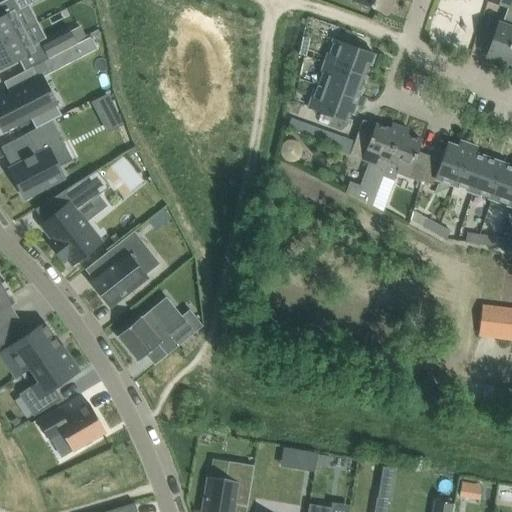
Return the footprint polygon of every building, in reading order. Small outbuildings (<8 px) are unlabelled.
[(15,0),(20,8),(35,0),(15,0)] [(360,0),(359,2),(369,6),(388,12),(392,0),(360,0)] [(508,7),(505,15),(511,17),(511,0),(487,0),(488,0),(508,7)] [(0,16),(0,43),(25,30),(14,9),(0,16)] [(511,17),(505,15),(502,24),(499,22),(487,56),(511,65),(511,17)] [(70,29),(41,44),(48,58),(70,47),(77,43),(70,29)] [(25,30),(0,43),(0,69),(23,58),(36,51),(25,30)] [(77,43),(70,47),(76,58),(97,47),(91,36),(77,43)] [(309,108),(330,116),(349,123),(374,53),(334,39),(309,108)] [(53,119),(62,114),(42,77),(0,99),(0,122),(4,130),(30,117),(36,128),(53,119)] [(107,91),(90,99),(98,115),(115,106),(107,91)] [(287,127),(340,147),(343,138),(291,118),(287,127)] [(35,155),(11,168),(25,197),(64,177),(49,150),(65,142),(53,119),(36,128),(24,134),(35,155)] [(371,171),(384,175),(389,162),(399,132),(376,124),(372,135),(359,130),(355,141),(343,138),(340,147),(339,150),(351,154),(350,155),(374,163),(371,171)] [(397,172),(422,181),(424,176),(431,156),(418,152),(422,140),(399,132),(389,162),(384,175),(394,179),(397,172)] [(283,142),(281,147),(282,153),(287,158),(293,158),(298,155),(301,150),(300,143),(295,139),(289,139),(283,142)] [(435,178),(455,185),(467,151),(448,144),(442,160),(431,156),(424,176),(422,181),(433,185),(435,178)] [(135,147),(127,152),(131,157),(138,153),(135,148),(135,147)] [(455,185),(474,192),(486,157),(467,151),(455,185)] [(474,192),(492,199),(505,164),(486,157),(474,192)] [(492,199),(511,205),(511,202),(511,166),(505,164),(492,199)] [(98,169),(55,196),(64,207),(42,224),(55,241),(51,244),(64,260),(68,257),(73,263),(101,241),(78,211),(110,186),(98,169)] [(164,208),(148,220),(156,230),(171,217),(164,208)] [(411,219),(428,229),(433,221),(428,218),(415,211),(411,219)] [(433,221),(428,229),(446,238),(450,230),(433,221)] [(134,230),(107,252),(116,262),(90,282),(110,308),(149,277),(136,260),(150,249),(134,230)] [(459,240),(482,244),(483,234),(460,230),(459,240)] [(482,244),(505,247),(507,238),(483,234),(482,244)] [(14,301),(0,276),(0,329),(10,324),(2,308),(14,301)] [(479,333),(496,335),(511,337),(511,308),(482,305),(479,333)] [(140,316),(118,335),(139,361),(158,344),(167,355),(203,325),(190,309),(168,327),(152,308),(141,317),(140,316)] [(24,372),(61,346),(60,345),(61,344),(56,337),(55,338),(44,321),(6,347),(23,371),(24,372)] [(0,346),(16,335),(10,324),(0,329),(0,346)] [(78,371),(61,346),(24,372),(30,368),(38,381),(19,394),(34,415),(62,399),(55,387),(78,371)] [(493,407),(511,409),(511,387),(496,385),(493,407)] [(59,406),(37,419),(50,440),(62,432),(73,451),(106,431),(90,404),(66,418),(59,406)] [(284,446),(281,464),(315,470),(315,465),(318,452),(284,446)] [(317,453),(315,465),(327,467),(329,455),(317,453)] [(232,511),(234,503),(247,506),(254,465),(228,461),(225,480),(209,478),(203,511),(232,511)] [(462,481),(459,495),(472,497),(474,483),(462,481)] [(377,497),(374,511),(388,511),(391,499),(377,497)] [(437,501),(434,511),(453,511),(454,503),(437,501)] [(138,511),(135,502),(103,511),(138,511)] [(307,511),(330,511),(331,507),(309,503),(307,511)]
